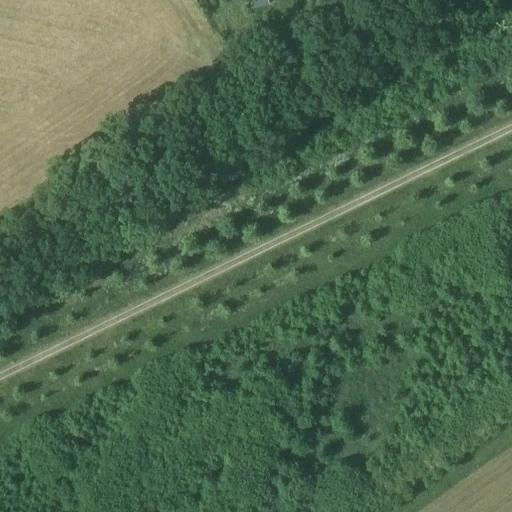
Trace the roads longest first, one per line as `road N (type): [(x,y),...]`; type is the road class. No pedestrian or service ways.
road 1 (track): [(0,376),(511,128)]
road 2 (tertiary): [(0,270),(399,0)]
